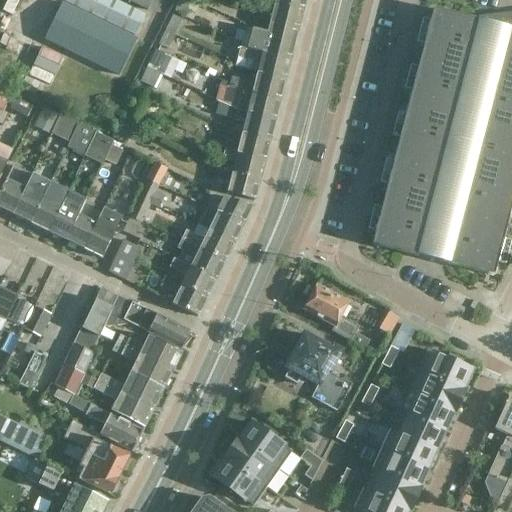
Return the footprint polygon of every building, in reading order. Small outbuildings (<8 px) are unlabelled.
[(11,15),(18,0),(6,0),(2,11),(11,15)] [(146,14),(116,0),(62,0),(63,0),(136,35),(146,14)] [(125,0),(147,11),(152,0),(125,0)] [(179,0),(174,11),(184,16),(189,19),(197,3),(192,0),(190,0),(179,0)] [(261,19),(270,21),(269,23),(298,31),(303,11),(274,4),(265,0),(261,19)] [(274,4),(303,11),(305,0),(265,0),(274,4)] [(137,40),(61,3),(45,38),(120,74),(137,40)] [(433,9),(385,193),(372,244),(417,256),(448,264),(493,275),(511,205),(511,12),(479,17),(478,20),(433,9)] [(165,29),(175,34),(182,19),(172,15),(165,29)] [(298,31),(269,23),(267,31),(252,27),(247,48),(291,59),(298,31)] [(175,34),(165,29),(158,45),(167,50),(175,34)] [(257,72),(286,80),(291,59),(247,48),(240,46),(237,57),(259,63),(257,72)] [(166,54),(155,50),(148,64),(159,69),(166,54)] [(161,74),(147,67),(140,82),(154,88),(161,74)] [(286,80),(257,72),(254,82),(231,76),(228,88),(241,91),(242,90),(281,100),(286,80)] [(138,85),(137,86),(135,91),(133,95),(130,93),(126,101),(129,103),(129,104),(140,109),(149,91),(138,85)] [(0,90),(0,108),(4,110),(11,96),(0,90)] [(237,110),(276,120),(281,100),(242,90),(241,91),(237,110)] [(27,117),(32,106),(14,98),(9,108),(27,117)] [(140,109),(129,104),(122,117),(133,123),(140,109)] [(60,115),(59,115),(43,108),(34,127),(51,135),(51,134),(60,115)] [(276,120),(237,110),(234,120),(244,123),(242,132),(242,133),(271,140),(276,120)] [(69,142),(78,123),(60,114),(59,115),(60,115),(51,134),(69,142)] [(134,129),(119,122),(111,137),(127,144),(134,129)] [(96,132),(78,123),(69,142),(86,151),(87,151),(96,132)] [(237,153),(266,160),(271,140),(242,133),(242,132),(228,129),(225,141),(239,144),(237,152),(237,153)] [(82,160),(97,166),(98,167),(109,143),(108,143),(110,138),(96,132),(87,151),(86,151),(82,160)] [(123,150),(122,150),(124,147),(113,141),(111,145),(104,160),(116,166),(123,150)] [(0,174),(0,175),(10,155),(12,150),(0,143),(0,174)] [(261,180),(266,160),(237,153),(237,152),(224,149),(222,159),(235,162),(232,172),(232,173),(261,180)] [(145,180),(158,186),(167,169),(154,163),(145,180)] [(4,182),(0,190),(0,208),(12,215),(32,175),(13,166),(5,183),(4,182)] [(226,193),(256,201),(261,180),(232,173),(232,172),(219,169),(217,181),(229,184),(227,193),(226,193)] [(32,175),(12,215),(30,223),(50,183),(32,175)] [(158,186),(145,180),(137,197),(151,204),(150,205),(159,208),(164,196),(156,192),(158,186)] [(43,197),(30,223),(48,232),(67,192),(50,183),(43,197)] [(67,192),(48,232),(66,241),(86,200),(67,192)] [(207,208),(243,224),(253,205),(223,197),(214,194),(207,208)] [(135,202),(129,216),(142,222),(150,205),(151,204),(137,197),(135,202)] [(101,215),(92,210),(94,205),(86,200),(79,215),(66,241),(84,250),(97,223),(101,215)] [(243,224),(207,208),(197,226),(234,243),(243,224)] [(114,232),(118,223),(101,215),(97,223),(84,250),(102,258),(115,233),(114,232)] [(122,232),(135,237),(142,222),(129,216),(126,222),(126,223),(122,232)] [(197,226),(193,234),(185,230),(181,239),(226,261),(234,243),(197,226)] [(185,252),(181,260),(181,261),(217,279),(226,261),(181,239),(176,248),(185,252)] [(126,257),(135,261),(141,249),(122,240),(116,254),(125,258),(126,257)] [(125,258),(116,254),(107,272),(125,281),(135,261),(126,257),(125,258)] [(181,260),(178,258),(177,260),(174,258),(173,258),(169,268),(184,275),(180,284),(208,297),(217,279),(181,261),(181,260)] [(171,303),(198,316),(208,297),(180,284),(165,276),(159,287),(175,294),(171,303)] [(350,342),(365,350),(368,344),(370,340),(355,333),(359,326),(340,316),(348,302),(317,285),(303,310),(334,327),(352,337),(350,342)] [(17,295),(0,287),(0,318),(5,321),(17,295)] [(82,326),(99,334),(103,328),(110,314),(118,296),(100,288),(82,326)] [(110,314),(103,328),(126,326),(127,323),(148,332),(147,332),(180,349),(189,331),(156,315),(156,314),(118,296),(110,314)] [(19,299),(10,319),(22,326),(32,305),(19,299)] [(39,336),(50,314),(35,307),(24,329),(39,336)] [(387,311),(380,327),(392,332),(399,315),(387,311)] [(404,351),(415,328),(402,321),(391,345),(404,351)] [(82,326),(74,345),(90,353),(99,334),(82,326)] [(116,342),(172,370),(181,352),(148,336),(144,345),(119,334),(116,342)] [(303,334),(285,368),(288,369),(284,378),(296,385),(301,376),(317,385),(311,397),(336,412),(352,384),(329,372),(339,354),(303,334)] [(130,372),(163,389),(172,370),(116,342),(111,351),(135,363),(130,372)] [(74,345),(64,365),(83,374),(92,354),(90,353),(74,345)] [(390,347),(385,356),(394,360),(398,351),(390,347)] [(426,350),(417,370),(464,392),(464,391),(463,390),(472,371),(461,366),(464,360),(449,353),(446,359),(426,350)] [(29,390),(46,357),(34,352),(18,384),(29,390)] [(394,360),(385,356),(381,364),(389,369),(394,360)] [(54,386),(73,396),(76,397),(82,384),(78,383),(82,375),(83,374),(64,365),(54,386)] [(417,370),(408,390),(455,412),(464,392),(417,370)] [(163,389),(130,372),(124,386),(100,373),(97,381),(153,409),(163,389)] [(144,428),(153,409),(97,381),(96,382),(82,375),(78,383),(82,384),(117,401),(111,412),(144,428)] [(365,393),(373,397),(378,388),(370,384),(365,393)] [(408,390),(399,410),(444,431),(453,412),(454,413),(455,412),(408,390)] [(373,397),(365,393),(360,401),(368,406),(373,397)] [(143,431),(76,397),(73,396),(69,405),(85,414),(85,415),(104,425),(100,436),(132,452),(143,431)] [(487,475),(488,476),(505,484),(508,478),(511,469),(511,397),(507,396),(507,397),(508,398),(493,429),(506,435),(502,445),(501,445),(487,475)] [(390,429),(390,430),(435,450),(444,431),(399,410),(398,411),(407,415),(399,433),(390,429)] [(0,415),(0,441),(35,459),(36,459),(46,439),(0,415)] [(100,436),(71,421),(62,438),(87,449),(77,467),(82,469),(78,479),(110,496),(129,456),(99,440),(100,436)] [(344,421),(340,430),(348,434),(353,425),(344,421)] [(237,440),(236,440),(278,470),(291,452),(273,439),(277,434),(264,425),(260,430),(250,423),(238,441),(237,440)] [(348,434),(340,430),(335,439),(343,443),(348,434)] [(390,430),(381,449),(426,470),(435,450),(390,430)] [(236,440),(223,458),(265,488),(278,470),(236,440)] [(381,449),(372,469),(419,490),(419,489),(418,489),(426,470),(381,449)] [(265,488),(223,458),(223,459),(224,460),(212,477),(221,484),(218,489),(231,499),(235,494),(252,507),(265,488)] [(48,465),(36,459),(35,459),(25,479),(66,498),(62,508),(54,504),(50,511),(102,511),(107,502),(74,486),(76,480),(47,467),(48,465)] [(305,476),(311,481),(317,471),(309,468),(305,476)] [(346,469),(341,478),(350,482),(354,473),(346,469)] [(372,469),(363,489),(410,510),(419,490),(372,469)] [(350,482),(341,478),(337,487),(345,491),(350,482)] [(496,506),(506,510),(511,497),(511,479),(508,478),(505,484),(506,484),(496,506)] [(302,498),(307,489),(300,484),(294,493),(302,498)] [(410,510),(363,489),(354,509),(360,511),(407,511),(408,510),(410,511),(410,510)] [(225,511),(204,497),(193,511),(225,511)]
